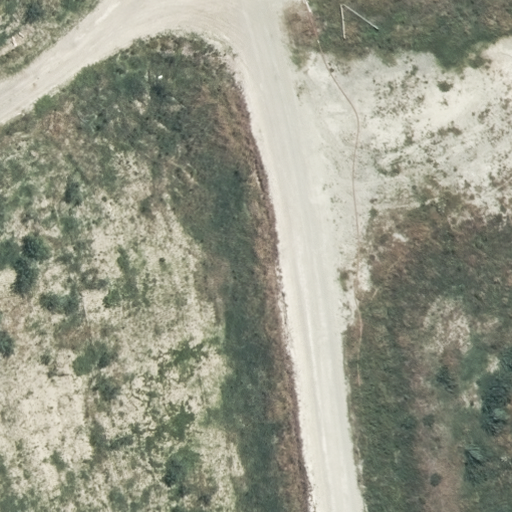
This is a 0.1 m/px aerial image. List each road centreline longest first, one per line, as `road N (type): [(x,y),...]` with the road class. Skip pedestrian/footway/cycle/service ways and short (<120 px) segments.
road 1 (track): [(277,248),(243,0)]
road 2 (track): [(137,0),(0,94)]
